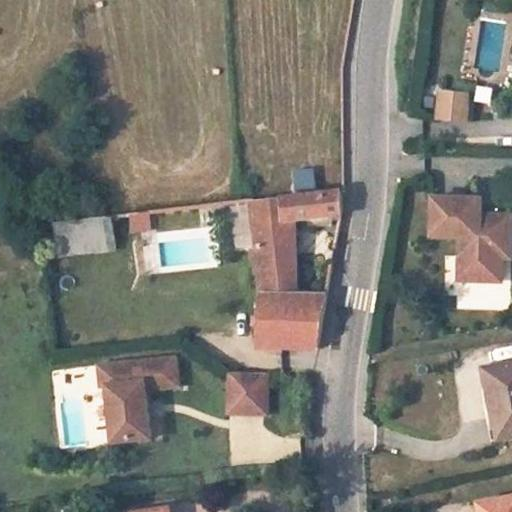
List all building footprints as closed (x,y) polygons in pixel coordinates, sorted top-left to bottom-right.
[(468,125),(472,94),(441,90),(437,121),(468,125)] [(347,193),(256,202),(262,252),(298,247),(295,220),(343,215),(347,193)] [(481,218),(481,202),(433,202),(433,241),(461,241),(461,260),(470,260),(470,285),(503,285),(503,260),(511,260),(511,218),(488,218),(488,224),(481,224),(481,218)] [(57,224),(60,253),(120,245),(116,216),(57,224)] [(298,247),(262,252),(257,253),(264,279),(263,294),(297,295),(298,247)] [(470,260),(461,260),(461,285),(470,285),(470,260)] [(318,269),(314,296),(330,296),(332,279),(334,272),(318,269)] [(297,295),(263,294),(262,317),(255,316),(255,326),(261,326),(260,348),(321,349),(330,296),(314,296),(297,295)] [(179,386),(177,359),(114,365),(115,385),(108,386),(114,442),(151,439),(146,390),(179,386)] [(114,365),(100,366),(102,386),(108,386),(115,385),(114,365)] [(511,365),(487,370),(501,440),(511,437),(511,365)] [(269,373),(232,372),(230,413),(268,414),(269,373)] [(511,511),(511,498),(481,504),(482,511),(511,511)]
